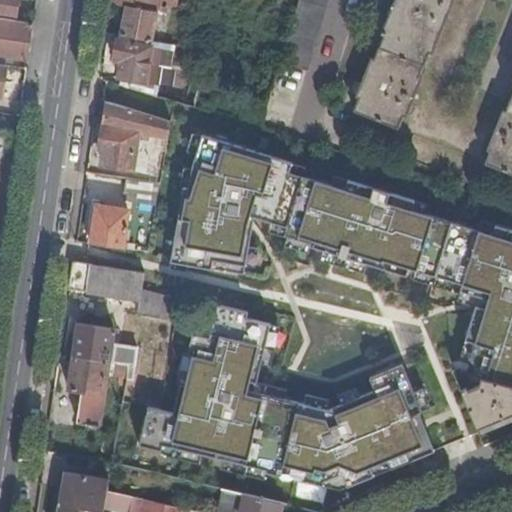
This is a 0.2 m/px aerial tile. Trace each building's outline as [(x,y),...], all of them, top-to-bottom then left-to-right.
[(0,0),(0,10),(17,13),(18,0),(0,0)] [(112,0),(112,3),(127,6),(120,34),(153,40),(158,12),(166,14),(167,6),(178,8),(179,0),(112,0)] [(327,0),(299,0),(281,62),(307,70),(327,0)] [(393,0),(381,31),(384,33),(373,57),(371,56),(355,95),(358,96),(353,109),(397,127),(403,115),(406,116),(421,77),(418,75),(428,50),(431,51),(452,0),(393,0)] [(0,54),(28,59),(33,22),(0,16),(0,54)] [(211,25),(204,51),(210,52),(217,27),(211,25)] [(119,79),(147,84),(150,65),(153,46),(118,40),(115,61),(122,62),(119,79)] [(150,65),(147,84),(160,86),(163,67),(150,65)] [(511,95),(505,111),(502,110),(486,149),(489,150),(485,163),(511,173),(511,95)] [(173,120),(108,101),(102,147),(106,148),(104,165),(132,169),(138,134),(150,136),(151,132),(170,135),(173,120)] [(161,183),(129,178),(126,197),(158,202),(161,183)] [(98,205),(92,244),(124,248),(129,210),(98,205)] [(74,261),(70,288),(141,298),(138,311),(169,316),(172,296),(143,288),(146,272),(74,261)] [(204,452),(349,479),(455,439),(432,434),(405,363),(377,374),(372,396),(351,405),(273,390),(269,378),(280,316),(237,308),(226,312),(222,330),(191,324),(176,406),(148,401),(139,445),(194,455),(204,452)] [(80,323),(75,356),(110,361),(113,345),(115,328),(80,323)] [(131,353),(137,355),(138,348),(113,345),(110,361),(115,362),(129,364),(131,353)] [(127,378),(134,379),(137,355),(131,353),(129,364),(127,378)] [(110,361),(75,356),(70,389),(84,392),(79,422),(100,425),(109,371),(110,361)] [(120,385),(126,386),(127,378),(129,364),(115,362),(113,372),(113,375),(121,377),(120,385)] [(511,383),(480,375),(478,384),(465,388),(464,386),(461,387),(462,390),(461,390),(476,426),(511,412),(511,383)] [(58,511),(103,511),(105,507),(108,490),(109,479),(65,471),(58,511)] [(215,511),(278,511),(281,503),(221,488),(215,511)] [(201,511),(108,490),(105,507),(123,511),(201,511)]
